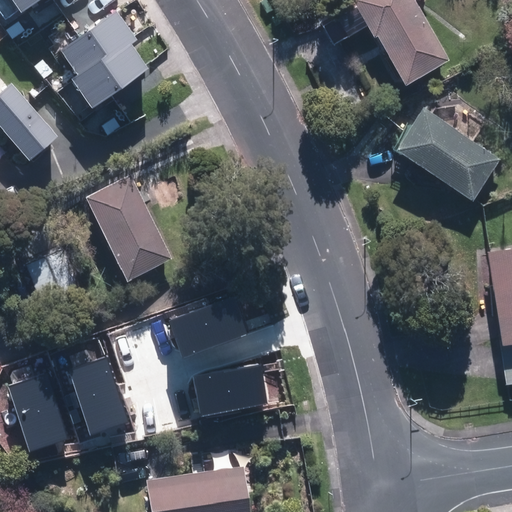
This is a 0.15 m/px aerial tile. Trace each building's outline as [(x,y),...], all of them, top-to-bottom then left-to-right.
[(117,0),(116,0),(65,31),(100,87),(151,56),(117,0)] [(368,27),(375,38),(379,35),(408,84),(451,58),(417,0),(350,0),(319,19),(336,46),(368,27)] [(61,114),(16,68),(0,83),(0,117),(28,146),(61,114)] [(446,119),(426,105),(396,150),(473,201),(501,159),(475,142),(485,126),(454,105),(446,119)] [(88,198),(130,282),(168,263),(165,257),(173,253),(134,175),(88,198)] [(44,243),(23,253),(47,302),(82,284),(62,244),(48,251),(44,243)] [(511,244),(490,247),(505,384),(511,383),(511,244)] [(153,323),(130,380),(180,400),(183,391),(227,409),(247,360),(153,323)] [(130,427),(125,389),(85,394),(90,432),(130,427)] [(249,511),(244,463),(147,474),(151,511),(249,511)]
